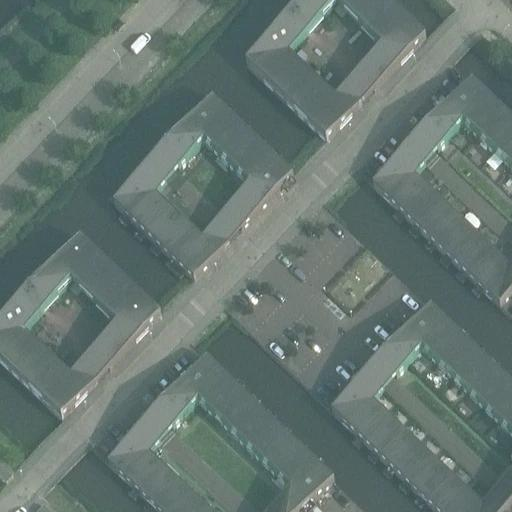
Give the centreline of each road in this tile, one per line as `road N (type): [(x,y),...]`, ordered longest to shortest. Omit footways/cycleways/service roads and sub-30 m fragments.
road 1 (residential): [(250,252),(511,501)]
road 2 (residential): [(0,172),(165,0)]
road 3 (residential): [(117,393),(250,252)]
road 4 (residential): [(250,252),(381,113)]
road 5 (residential): [(381,113),(511,237)]
road 6 (residential): [(117,393),(244,511)]
road 7 (residential): [(2,511),(117,393)]
road 8 (residential): [(381,113),(486,2)]
